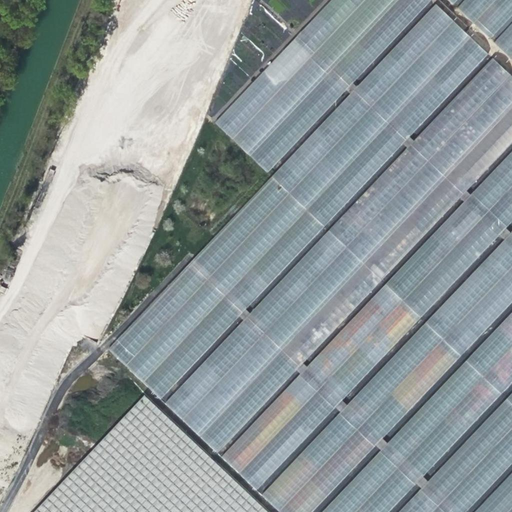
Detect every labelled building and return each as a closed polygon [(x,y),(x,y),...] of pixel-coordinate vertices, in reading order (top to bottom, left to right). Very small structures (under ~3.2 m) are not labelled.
[(365,0),(332,0),(215,125),(232,141),(365,0)] [(396,0),(365,0),(232,141),(248,156),(396,0)] [(433,0),(432,0),(396,0),(248,156),(268,174),(433,0)] [(494,0),(462,0),(456,6),(474,22),(494,0)] [(511,12),(511,0),(494,0),(474,22),(489,37),(511,12)] [(455,21),(436,3),(107,351),(126,368),(455,21)] [(511,55),(511,20),(492,41),(510,58),(511,55)] [(474,39),(455,21),(126,368),(143,385),(474,39)] [(491,55),(474,39),(143,385),(147,389),(160,401),(491,55)] [(511,75),(492,58),(164,406),(182,421),(511,75)] [(511,107),(511,75),(182,421),(198,437),(511,107)] [(511,141),(511,107),(198,437),(217,455),(511,141)] [(511,187),(511,151),(221,459),(239,475),(511,187)] [(511,223),(511,187),(239,475),(258,493),(511,223)] [(277,511),(282,511),(511,269),(511,234),(262,497),(277,511)] [(315,511),(511,305),(511,269),(282,511),(315,511)] [(357,511),(511,349),(511,313),(323,511),(357,511)] [(391,511),(511,385),(511,349),(357,511),(391,511)] [(277,511),(262,497),(258,493),(239,475),(221,459),(217,455),(198,437),(182,421),(164,406),(160,401),(147,389),(30,511),(277,511)] [(435,511),(511,431),(511,395),(401,511),(435,511)] [(469,511),(511,467),(511,431),(435,511),(469,511)] [(510,511),(511,510),(511,474),(476,511),(510,511)]
